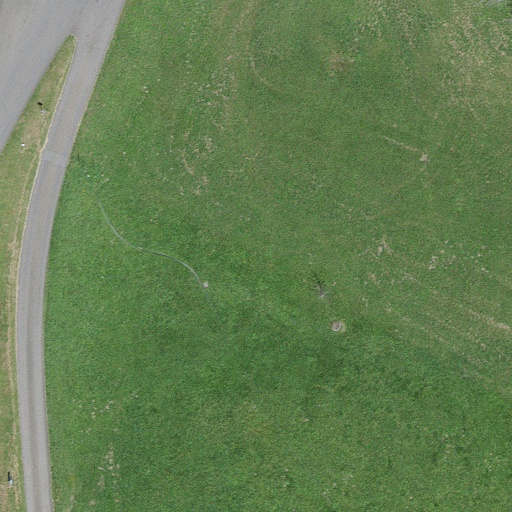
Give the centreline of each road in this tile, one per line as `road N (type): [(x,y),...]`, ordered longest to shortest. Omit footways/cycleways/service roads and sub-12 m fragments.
road 1 (track): [(98,0),(35,253),(29,363),(39,511)]
road 2 (unclassified): [(66,0),(0,117)]
